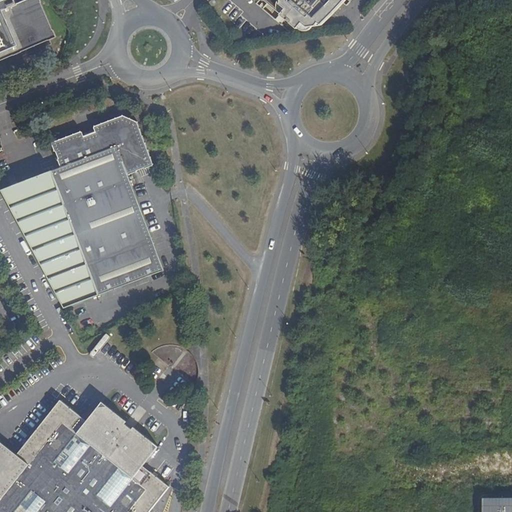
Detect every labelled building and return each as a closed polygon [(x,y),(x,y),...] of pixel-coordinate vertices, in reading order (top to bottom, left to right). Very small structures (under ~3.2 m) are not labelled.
[(12,7),(15,2),(14,0),(0,0),(0,61),(56,38),(39,0),(29,0),(17,5),(12,7)] [(263,0),(299,30),(322,26),(332,17),(340,9),(347,0),(263,0)] [(63,174),(5,196),(13,212),(67,314),(165,277),(131,184),(155,175),(139,135),(122,126),(55,152),(63,174)] [(149,511),(169,488),(143,467),(160,447),(136,428),(128,421),(113,410),(103,401),(87,421),(61,400),(17,455),(0,440),(0,511),(149,511)] [(511,511),(511,498),(483,498),(483,511),(511,511)]
